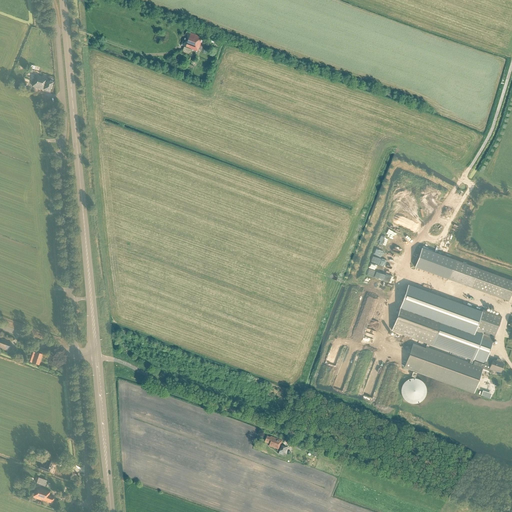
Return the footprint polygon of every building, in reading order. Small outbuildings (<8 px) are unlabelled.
[(203,40),(202,39),(203,38),(187,32),(182,45),(198,51),(201,43),(202,43),(203,40)] [(50,92),(53,82),(46,80),(47,79),(36,75),(33,83),(34,83),(32,87),(43,90),(43,89),(50,92)] [(381,217),(379,224),(396,229),(398,223),(389,220),(390,216),(402,220),(403,215),(384,209),(383,212),(387,214),(386,217),(387,217),(387,219),(381,217)] [(447,279),(471,288),(509,301),(511,292),(511,281),(454,260),(447,279)] [(487,358),(500,321),(481,314),(482,310),(409,283),(391,330),(427,343),(425,348),(413,344),(404,367),(474,392),(482,369),(489,371),(489,369),(493,370),(500,372),(503,364),(500,363),(501,360),(497,359),(496,361),(492,360),(487,358)] [(481,314),(500,321),(501,317),(482,310),(481,314)] [(353,334),(363,338),(369,323),(359,319),(353,334)] [(12,354),(14,348),(8,346),(10,343),(1,339),(0,341),(0,347),(4,349),(4,350),(7,351),(9,352),(9,353),(12,354)] [(42,354),(35,352),(35,354),(31,353),(28,360),(32,362),(32,363),(39,365),(42,354)] [(341,373),(346,356),(340,354),(337,363),(328,361),(329,356),(326,356),(325,362),(337,365),(334,375),(332,375),(330,381),(335,383),(338,372),(341,373)] [(425,396),(426,393),(426,390),(426,387),(424,385),(423,382),(420,380),(417,379),(414,378),(411,378),(409,379),(406,381),(404,383),(402,385),(401,388),(401,391),(401,394),(402,397),(404,400),(407,402),(409,403),(412,403),(415,403),(418,403),(421,401),(423,399),(425,396)] [(279,449),(282,441),(271,436),(270,437),(267,436),(264,442),(270,444),(269,446),(279,449)] [(53,460),(48,458),(45,466),(41,464),(39,469),(49,473),(53,460)] [(44,486),(46,481),(38,478),(36,483),(44,486)] [(51,503),(54,497),(49,495),(50,492),(36,486),(32,497),(48,503),(48,502),(51,503)]
